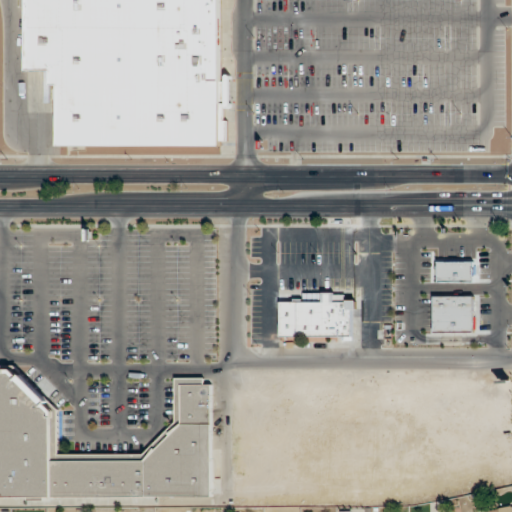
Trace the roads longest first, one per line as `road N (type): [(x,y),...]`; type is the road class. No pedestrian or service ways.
road 1 (secondary): [(0,206),(511,207)]
road 2 (secondary): [(511,173),(0,173)]
